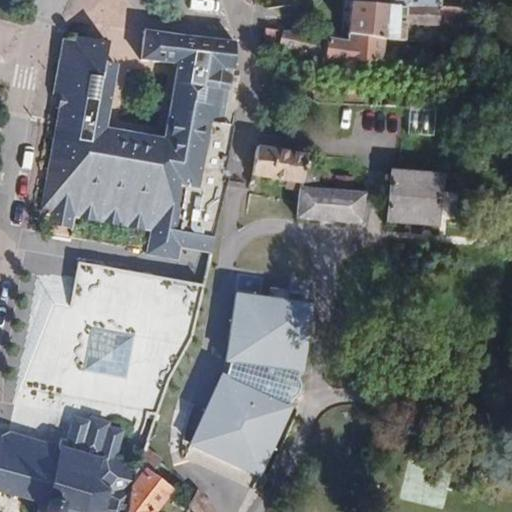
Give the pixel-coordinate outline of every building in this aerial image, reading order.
[(350,36),(385,40),(405,41),(406,25),(460,29),(461,9),(443,8),(353,3),(350,36)] [(266,29),(265,37),(266,40),(282,46),(285,32),(266,29)] [(285,32),(282,46),(326,62),(328,40),(285,32)] [(63,40),(53,95),(62,97),(73,99),(51,215),(77,220),(153,232),(148,256),(180,261),(182,249),(211,253),(225,177),(215,176),(223,125),(234,72),(236,71),(237,43),(146,33),(142,61),(177,65),(165,128),(176,130),(173,142),(163,139),(107,129),(106,135),(94,133),(98,117),(109,119),(116,82),(105,79),(107,64),(109,44),(77,38),(76,42),(63,40)] [(328,40),(326,62),(383,67),(385,40),(350,36),(349,42),(328,40)] [(118,67),(107,64),(105,79),(116,82),(118,67)] [(73,99),(62,97),(41,214),(51,215),(73,99)] [(107,129),(109,119),(98,117),(94,133),(106,135),(107,129)] [(215,176),(225,177),(226,171),(234,127),(223,125),(215,176)] [(176,130),(165,128),(163,139),(173,142),(176,130)] [(309,157),(259,147),(254,177),(288,181),(296,182),(295,191),(301,191),(298,220),(364,224),(364,220),(366,194),(319,190),(321,171),(307,168),(309,157)] [(439,225),(440,219),(443,178),(392,173),(389,222),(439,225)] [(287,190),(295,191),(296,182),(288,181),(287,190)] [(75,230),(77,220),(51,215),(49,226),(75,230)] [(155,287),(21,262),(6,343),(0,391),(0,400),(4,399),(6,399),(14,399),(24,403),(36,406),(53,411),(75,417),(90,422),(111,423),(110,428),(124,432),(118,458),(140,461),(156,405),(150,369),(175,320),(155,287)] [(222,377),(190,446),(260,477),(298,395),(311,306),(235,295),(226,362),(233,363),(226,378),(222,377)] [(132,511),(130,500),(129,489),(140,461),(118,458),(123,439),(106,435),(105,441),(89,436),(89,430),(53,411),(36,406),(24,403),(14,399),(6,399),(4,399),(0,419),(0,494),(40,504),(38,511),(132,511)] [(75,417),(53,411),(89,430),(89,436),(105,441),(106,435),(123,439),(124,432),(110,428),(111,423),(92,419),(90,422),(75,417)] [(153,511),(170,491),(149,475),(159,462),(144,450),(140,461),(129,489),(130,500),(132,511),(153,511)] [(212,511),(208,503),(197,492),(190,507),(194,511),(212,511)]
